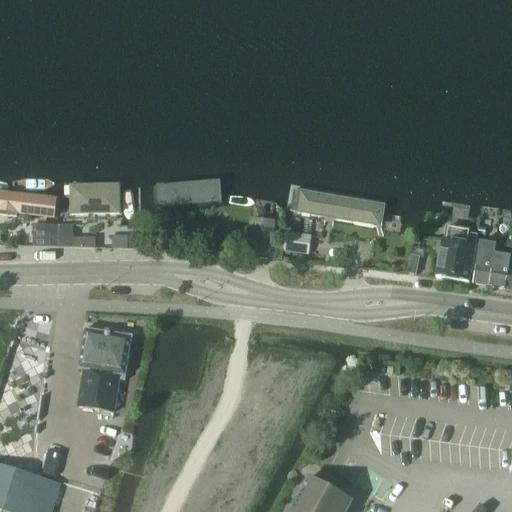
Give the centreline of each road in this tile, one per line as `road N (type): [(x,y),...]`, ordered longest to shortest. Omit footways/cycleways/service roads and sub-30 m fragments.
road 1 (secondary): [(143,274),(0,278)]
road 2 (secondary): [(272,301),(217,274),(173,266),(143,274)]
road 3 (secondary): [(143,274),(217,300),(272,301)]
road 4 (secondary): [(441,306),(398,293),(344,296),(316,308)]
road 5 (secondary): [(316,308),(351,316),(441,306)]
